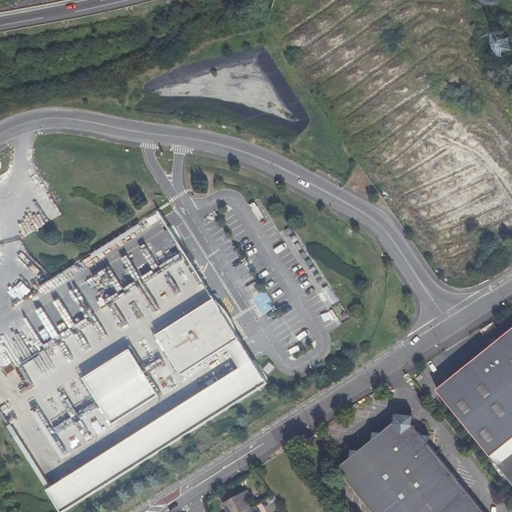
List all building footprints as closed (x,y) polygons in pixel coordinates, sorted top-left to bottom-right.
[(161,262),(176,262),(175,238),(161,238),(161,262)] [(240,340),(215,300),(157,336),(183,378),(227,349),(240,340)] [(496,459),(511,446),(511,337),(443,392),(496,459)] [(68,511),(270,385),(240,340),(227,349),(241,370),(50,492),(62,511),(68,511)] [(131,350),(83,380),(113,427),(161,397),(131,350)] [(399,414),(398,423),(406,432),(416,424),(417,425),(419,416),(399,414)] [(486,511),(434,446),(423,433),(417,425),(416,424),(406,432),(398,423),(387,432),(375,442),(365,450),(354,459),(342,469),(375,511),(486,511)] [(375,442),(387,432),(378,432),(375,442)] [(434,433),(423,433),(434,446),(434,433)] [(511,446),(496,459),(511,478),(511,446)] [(297,454),(304,462),(309,458),(303,450),(297,454)] [(355,450),(354,459),(365,450),(355,450)] [(249,511),(255,509),(251,503),(253,502),(248,493),(226,505),(230,511),(249,511)]
